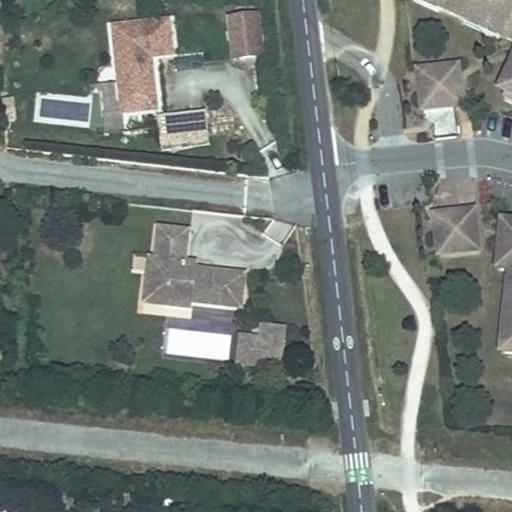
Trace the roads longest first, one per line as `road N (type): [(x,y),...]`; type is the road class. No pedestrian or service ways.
road 1 (secondary): [(361,511),(322,164)]
road 2 (residential): [(322,164),(473,155),(511,163)]
road 3 (secondary): [(322,164),(302,0)]
